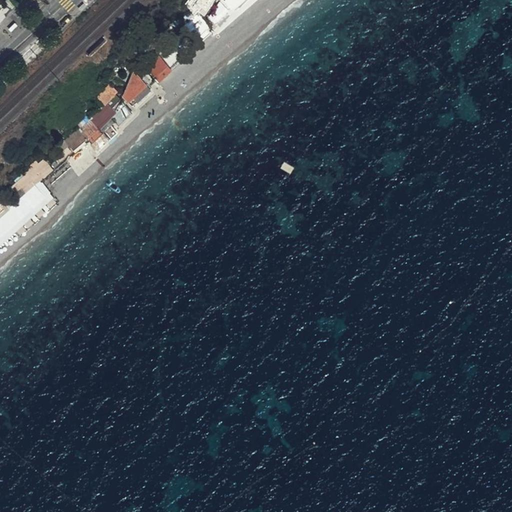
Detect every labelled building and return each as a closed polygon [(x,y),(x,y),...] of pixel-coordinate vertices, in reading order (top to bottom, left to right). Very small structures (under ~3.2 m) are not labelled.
[(196,0),(191,7),(195,11),(198,7),(206,14),(215,0),(196,0)] [(224,0),(224,1),(232,11),(244,0),(224,0)] [(237,17),(256,0),(244,0),(232,11),(237,17)] [(212,20),(225,7),(220,1),(209,17),(212,20)] [(212,20),(215,23),(228,9),(225,7),(212,20)] [(211,27),(203,19),(185,35),(194,44),(208,30),(211,27)] [(160,57),(147,69),(149,71),(152,75),(159,82),(173,69),(160,57)] [(146,84),(132,70),(123,95),(128,100),(145,85),(146,84)] [(107,103),(117,90),(108,83),(98,96),(107,103)] [(145,85),(128,100),(129,101),(130,100),(133,103),(149,89),(145,85)] [(96,126),(99,129),(105,124),(105,123),(110,119),(112,118),(117,110),(110,102),(84,125),(86,127),(67,144),(72,150),(90,134),(89,133),(96,126)] [(119,108),(117,110),(112,118),(120,125),(132,113),(124,104),(119,108)] [(99,129),(89,137),(93,141),(109,128),(105,123),(105,124),(99,129)] [(109,128),(93,141),(91,143),(98,149),(117,132),(111,125),(109,128)] [(0,213),(8,206),(10,209),(26,193),(21,188),(11,198),(10,197),(3,202),(0,204),(0,213)] [(0,217),(10,209),(8,206),(0,213),(0,217)]
